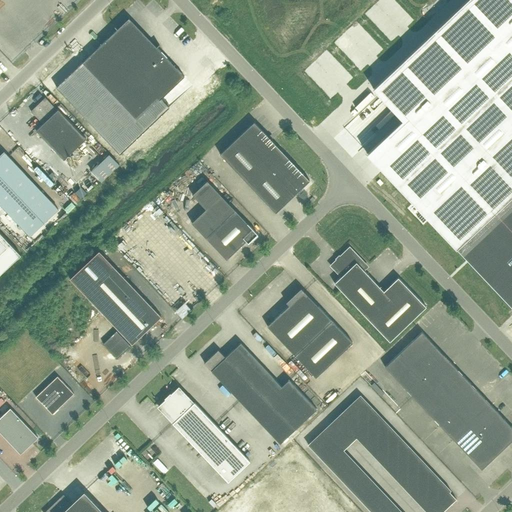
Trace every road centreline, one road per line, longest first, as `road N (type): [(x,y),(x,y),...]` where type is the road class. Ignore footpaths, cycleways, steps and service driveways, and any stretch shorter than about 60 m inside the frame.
road 1 (unclassified): [(350,182),(0,511)]
road 2 (unclassified): [(350,182),(179,0)]
road 3 (unclassified): [(511,351),(350,182)]
road 4 (unclassified): [(0,98),(103,0)]
